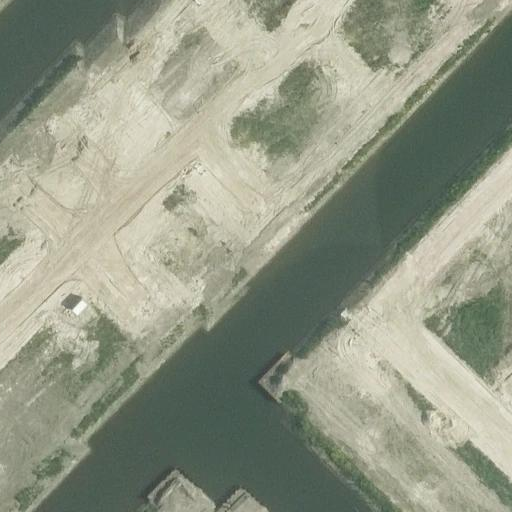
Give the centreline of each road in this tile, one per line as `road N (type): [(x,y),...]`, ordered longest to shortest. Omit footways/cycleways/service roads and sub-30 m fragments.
road 1 (residential): [(511,446),(380,309),(511,171)]
road 2 (residential): [(0,339),(101,234)]
road 3 (residential): [(13,150),(101,234)]
